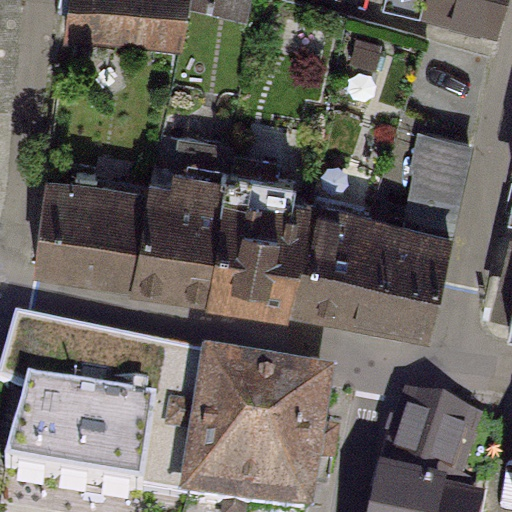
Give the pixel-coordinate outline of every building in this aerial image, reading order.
[(85,0),(80,37),(181,47),(191,5),(243,18),(248,0),(85,0)] [(388,0),(495,28),(501,0),(388,0)] [(150,194),(133,280),(209,290),(230,167),(233,144),(181,136),(174,185),(151,181),(150,194)] [(402,222),(370,216),(348,313),(431,331),(469,146),(423,138),(402,222)] [(297,179),(230,167),(209,290),(287,303),(308,202),(292,199),(297,179)] [(36,260),(133,280),(150,194),(95,185),(96,174),(77,169),(75,181),(48,177),(36,260)] [(308,202),(287,303),(348,313),(370,216),(308,202)] [(176,500),(204,365),(20,325),(1,392),(28,394),(0,492),(0,511),(143,511),(150,495),(176,500)] [(244,511),(308,511),(325,402),(204,365),(176,500),(244,511)] [(497,432),(410,405),(388,462),(382,489),(463,505),(476,475),(490,478),(497,432)] [(482,511),(483,511),(463,505),(382,489),(376,511),(482,511)]
